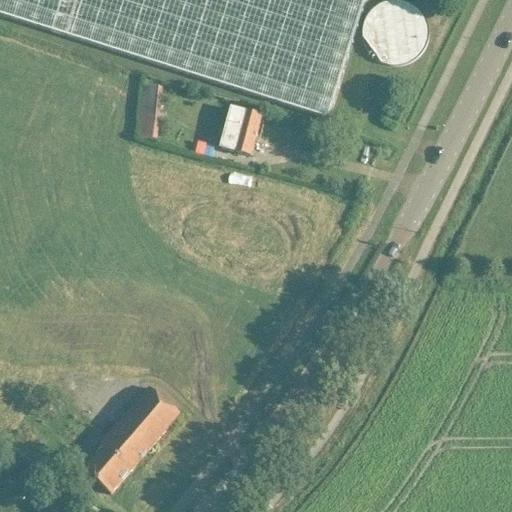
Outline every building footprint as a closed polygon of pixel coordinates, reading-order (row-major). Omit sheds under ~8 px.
[(0,0),(0,17),(308,113),(328,119),(365,0),(0,0)] [(137,137),(159,140),(162,89),(141,88),(137,137)] [(262,119),(243,113),(232,110),(221,150),(251,158),(262,119)] [(197,144),(195,154),(211,158),(214,149),(197,144)] [(104,449),(84,473),(111,496),(180,416),(150,390),(101,446),(104,449)]
